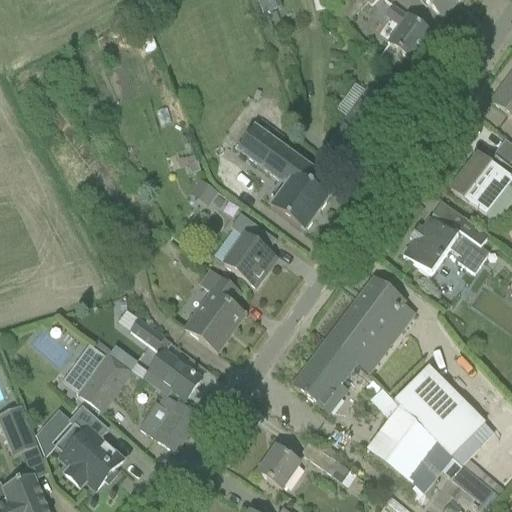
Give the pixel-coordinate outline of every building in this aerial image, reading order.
[(281,10),(277,0),(256,0),(259,9),(267,6),(270,14),(281,10)] [(323,0),(311,0),(315,15),(327,12),(323,0)] [(345,31),(368,5),(362,0),(339,0),(327,14),(345,31)] [(420,0),(441,21),(461,0),(420,0)] [(400,28),(387,47),(410,64),(430,36),(393,9),(386,19),(400,28)] [(511,75),(489,106),(511,122),(511,75)] [(393,115),(367,95),(329,147),(355,166),(393,115)] [(286,188),(269,213),(303,237),(328,203),(303,186),(312,173),(253,130),(237,153),(286,188)] [(477,159),(450,193),(466,206),(486,221),(508,192),(511,195),(511,173),(511,172),(495,160),(489,168),(477,159)] [(192,197),(212,207),(219,193),(199,183),(192,197)] [(253,292),(266,274),(274,263),(266,257),(274,244),(238,219),(228,232),(242,242),(222,270),(253,292)] [(449,253),(459,259),(461,261),(457,266),(474,278),(489,257),(481,251),(489,239),(479,233),(463,221),(455,233),(444,225),(441,229),(430,221),(422,232),(418,229),(414,234),(418,237),(403,260),(418,270),(428,278),(430,279),(431,279),(449,253)] [(184,334),(189,338),(216,358),(243,319),(230,310),(239,297),(209,276),(199,289),(210,297),(184,334)] [(325,344),(357,369),(388,327),(400,336),(414,318),(402,309),(404,306),(373,282),(325,344)] [(137,323),(128,335),(155,354),(157,351),(163,356),(169,347),(137,323)] [(291,389),(327,417),(345,393),(341,390),(357,369),(325,344),(291,389)] [(67,379),(83,391),(104,362),(88,350),(67,379)] [(119,354),(112,363),(128,375),(135,365),(119,354)] [(163,356),(143,382),(165,398),(169,393),(184,404),(200,383),(163,356)] [(99,417),(127,380),(106,363),(78,400),(99,417)] [(428,371),(393,406),(398,411),(448,461),(450,462),(484,428),(428,371)] [(367,402),(388,424),(398,411),(393,406),(379,391),(367,402)] [(165,399),(157,410),(154,408),(137,432),(173,456),(197,422),(165,399)] [(0,430),(13,461),(37,452),(20,411),(0,418),(0,430)] [(388,424),(364,456),(422,497),(441,474),(450,462),(448,461),(398,411),(388,424)] [(113,475),(122,464),(98,443),(106,434),(82,413),(70,426),(73,429),(54,451),(63,459),(59,463),(69,473),(64,478),(79,492),(84,486),(95,495),(104,485),(108,488),(117,478),(113,475)] [(307,447),(299,459),(340,487),(349,475),(332,464),(322,457),(307,447)] [(257,478),(280,494),(298,468),(274,452),(257,478)] [(490,494),(450,462),(441,474),(480,506),(490,494)] [(0,507),(0,511),(46,511),(33,479),(1,492),(6,505),(0,507)]
